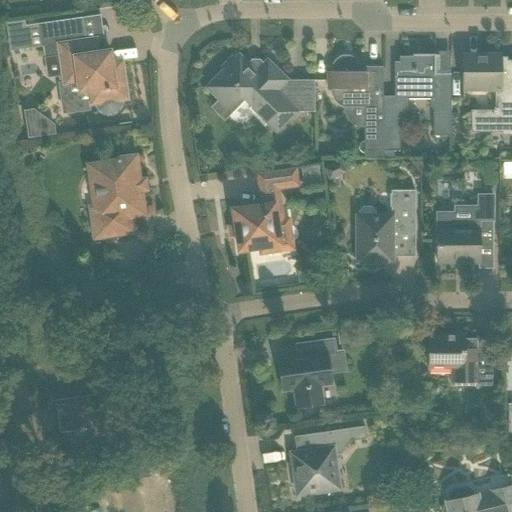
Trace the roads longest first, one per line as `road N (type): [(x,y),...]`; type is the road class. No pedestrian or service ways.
road 1 (residential): [(511,21),(171,14)]
road 2 (residential): [(216,315),(200,292),(165,95),(171,14)]
road 3 (residential): [(216,315),(379,292),(421,303),(511,303)]
road 4 (residential): [(245,511),(216,315)]
